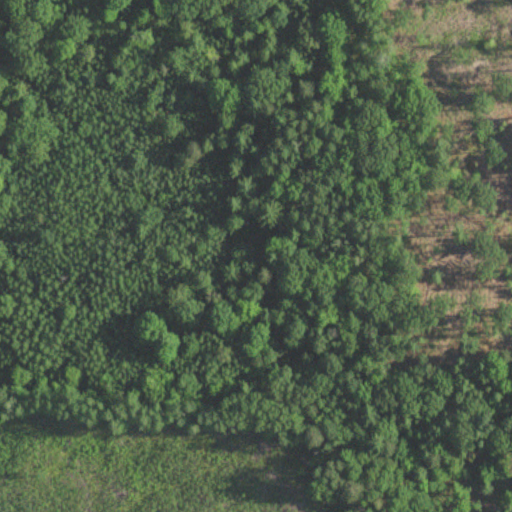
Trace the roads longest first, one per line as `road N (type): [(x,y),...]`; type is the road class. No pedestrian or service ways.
road 1 (track): [(274,176),(293,160),(307,95),(399,39),(437,0)]
road 2 (track): [(511,453),(390,430),(374,450),(392,511)]
road 3 (track): [(122,188),(64,115),(0,68)]
road 4 (track): [(122,188),(274,176)]
